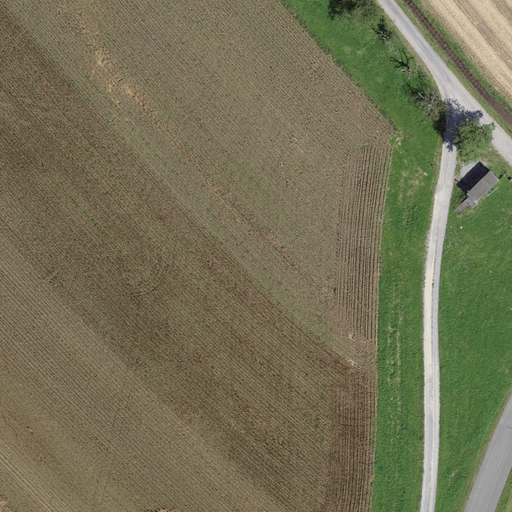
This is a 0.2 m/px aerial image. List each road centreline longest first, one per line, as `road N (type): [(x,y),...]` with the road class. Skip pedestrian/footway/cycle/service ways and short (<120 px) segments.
road 1 (unclassified): [(429,511),(442,239),(469,102)]
road 2 (unclassified): [(469,102),(386,0)]
